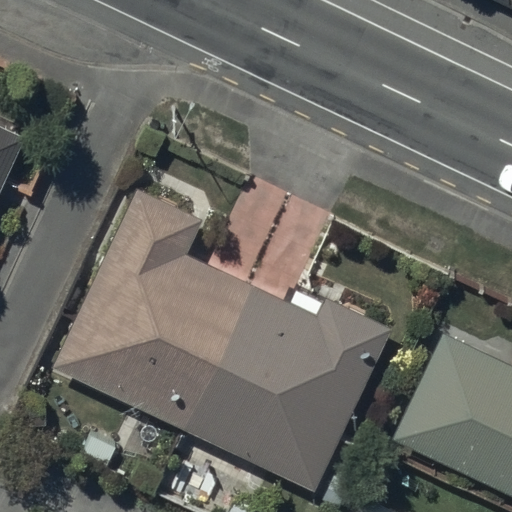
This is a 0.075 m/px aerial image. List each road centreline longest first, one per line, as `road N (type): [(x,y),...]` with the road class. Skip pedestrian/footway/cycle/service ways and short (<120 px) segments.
road 1 (residential): [(168,0),(0,362)]
road 2 (secondary): [(511,144),(204,0)]
